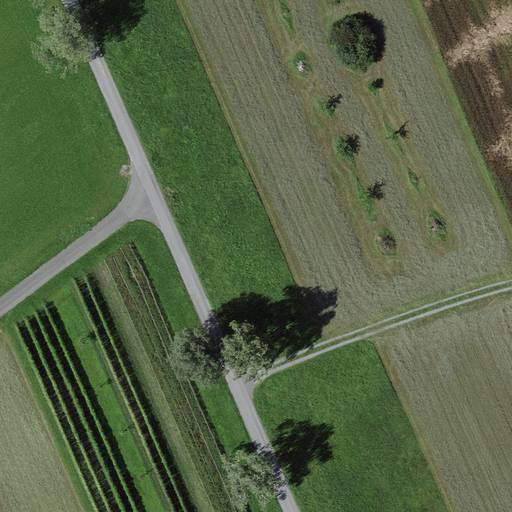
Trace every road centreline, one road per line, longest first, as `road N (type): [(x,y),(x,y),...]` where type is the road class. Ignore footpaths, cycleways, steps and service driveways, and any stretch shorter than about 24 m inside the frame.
road 1 (track): [(74,0),(300,511)]
road 2 (track): [(245,382),(511,288)]
road 3 (track): [(164,195),(0,319)]
